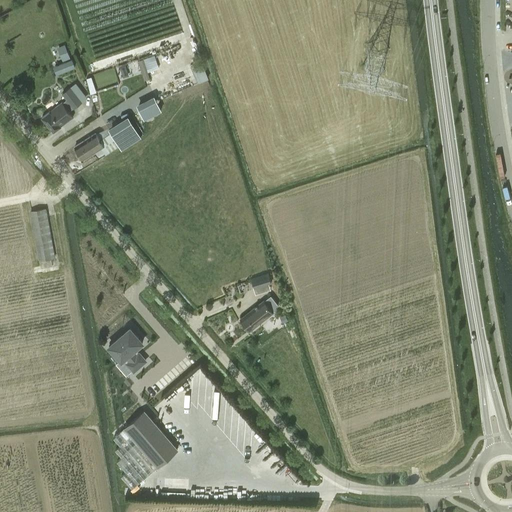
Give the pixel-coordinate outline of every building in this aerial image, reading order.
[(59,50),(63,60),(70,58),(66,47),(59,50)] [(71,60),(55,67),(58,74),(74,68),(71,60)] [(204,64),(195,69),(201,81),(210,77),(204,64)] [(74,108),(82,102),(71,87),(62,93),(66,99),(42,117),(53,132),(73,117),(69,111),(73,108),(74,108)] [(137,104),(138,106),(144,119),(161,110),(154,95),(137,104)] [(96,129),(107,124),(102,115),(91,121),(96,129)] [(110,129),(120,145),(122,149),(141,136),(128,116),(109,128),(110,129)] [(120,145),(110,129),(97,137),(95,133),(75,146),(83,159),(101,147),(106,154),(120,145)] [(46,208),(30,210),(39,260),(55,258),(46,208)] [(268,274),(251,279),(254,288),(271,283),(268,274)] [(249,330),(273,312),(272,311),(279,306),(271,296),(241,319),(249,330)] [(130,328),(108,346),(121,360),(123,358),(127,363),(133,371),(145,360),(139,353),(138,353),(134,349),(142,342),(130,328)] [(113,437),(120,445),(115,449),(121,456),(117,460),(126,471),(121,475),(132,488),(177,449),(144,410),(113,437)]
